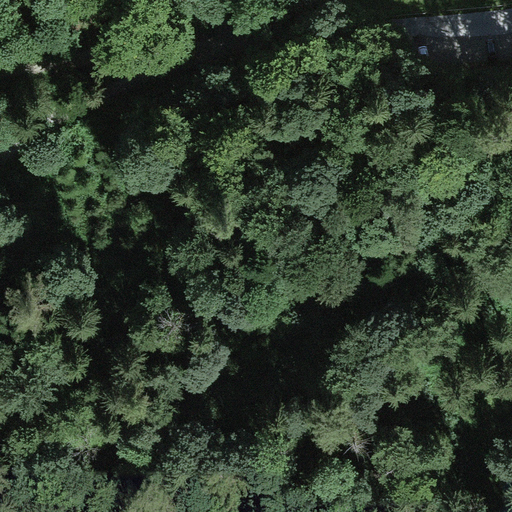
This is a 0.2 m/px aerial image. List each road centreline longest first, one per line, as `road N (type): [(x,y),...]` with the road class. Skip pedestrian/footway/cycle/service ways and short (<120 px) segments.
road 1 (track): [(511,12),(420,28),(251,30)]
road 2 (track): [(0,70),(89,57),(188,61),(251,30)]
road 3 (track): [(511,142),(420,78),(322,29)]
road 4 (track): [(188,61),(38,125),(0,155)]
